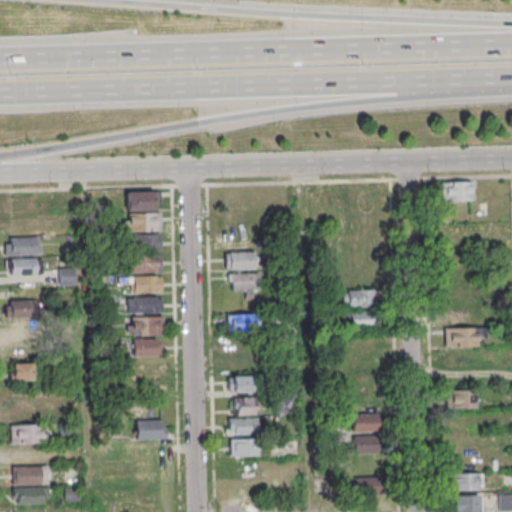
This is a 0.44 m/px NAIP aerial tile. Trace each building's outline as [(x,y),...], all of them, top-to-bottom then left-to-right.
[(470,181),(439,181),(439,201),(470,201),(470,181)] [(375,184),(334,184),(334,203),(375,203),(375,184)] [(158,250),(158,211),(153,211),(153,191),(123,191),(124,212),(122,212),(122,232),(127,232),(127,250),(158,250)] [(34,197),(2,197),(2,213),(34,213),(34,197)] [(224,226),(254,226),(254,209),(224,209),(224,226)] [(33,233),(33,218),(3,218),(3,233),(33,233)] [(222,231),(222,248),(252,248),(252,231),(222,231)] [(3,254),(35,254),(35,237),(3,237),(3,254)] [(253,252),(223,252),(223,269),(253,269),(253,252)] [(159,272),(159,255),(124,255),(124,272),(159,272)] [(35,258),(8,258),(8,275),(35,275),(35,258)] [(347,268),(347,287),(375,287),(375,268),(347,268)] [(257,297),(257,273),(229,273),(229,290),(239,290),(239,297),(257,297)] [(161,276),(128,276),(128,293),(161,293),(161,276)] [(475,285),(441,286),(443,347),(476,346),(475,285)] [(375,307),(375,289),(340,289),(340,307),(375,307)] [(161,313),(161,297),(125,297),(125,313),(161,313)] [(4,317),(27,317),(27,299),(4,299),(4,317)] [(341,327),(374,327),(374,311),(341,311),(341,327)] [(257,314),(224,314),(224,332),(257,332),(257,314)] [(162,317),(131,317),(131,334),(162,334),(162,317)] [(31,338),(31,322),(7,322),(7,338),(31,338)] [(131,357),(158,357),(158,338),(131,338),(131,357)] [(9,359),(32,359),(32,342),(9,342),(9,359)] [(229,342),(229,355),(254,355),(254,342),(229,342)] [(477,349),(443,349),(443,367),(478,367),(477,349)] [(228,373),(253,373),(253,360),(228,360),(228,373)] [(9,382),(32,382),(32,363),(9,363),(9,382)] [(227,376),(227,391),(252,391),(252,376),(227,376)] [(443,389),(443,408),(475,408),(475,389),(443,389)] [(350,411),(376,411),(376,394),(350,394),(350,411)] [(254,415),(254,398),(232,398),(232,415),(254,415)] [(43,422),(43,403),(9,403),(9,422),(43,422)] [(377,413),(350,413),(350,432),(377,432),(377,413)] [(226,434),(256,434),(256,417),(226,417),(226,434)] [(139,439),(164,439),(164,419),(139,419),(139,439)] [(9,442),(42,442),(42,425),(9,425),(9,442)] [(479,450),(470,434),(451,444),(459,460),(479,450)] [(257,438),(228,438),(228,456),(257,456),(257,438)] [(376,452),(376,441),(355,441),(355,452),(376,452)] [(10,463),(48,463),(48,447),(10,447),(10,463)] [(11,466),(11,485),(47,485),(47,466),(11,466)] [(481,489),(481,473),(451,473),(451,489),(481,489)] [(42,504),(42,487),(12,487),(12,504),(42,504)] [(511,491),(497,492),(497,510),(511,510),(511,491)] [(478,511),(478,495),(450,495),(450,511),(478,511)]
